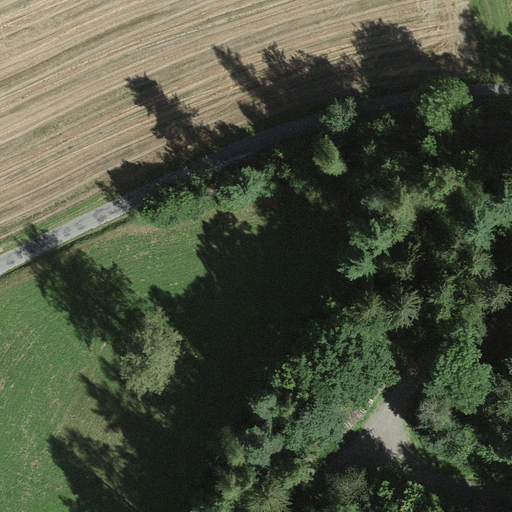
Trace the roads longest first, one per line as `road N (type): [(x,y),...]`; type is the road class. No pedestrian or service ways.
road 1 (track): [(511,89),(409,94),(295,123),(0,266)]
road 2 (track): [(214,161),(511,127)]
road 3 (track): [(511,321),(443,347),(291,511)]
road 4 (track): [(368,435),(419,476),(462,489),(511,490)]
